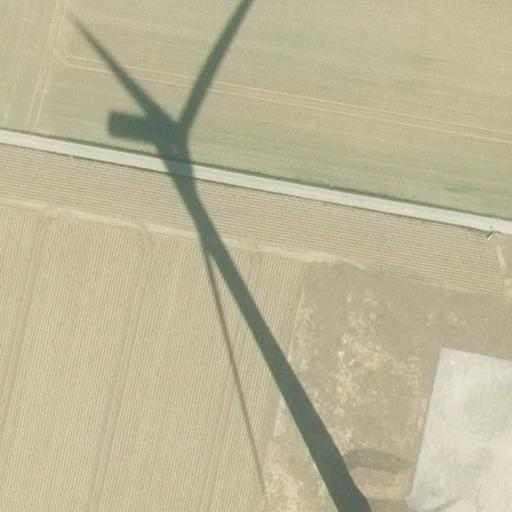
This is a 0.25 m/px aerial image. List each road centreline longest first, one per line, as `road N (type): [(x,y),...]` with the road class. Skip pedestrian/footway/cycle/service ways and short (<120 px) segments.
road 1 (unclassified): [(511,229),(0,136)]
road 2 (track): [(511,405),(437,501)]
